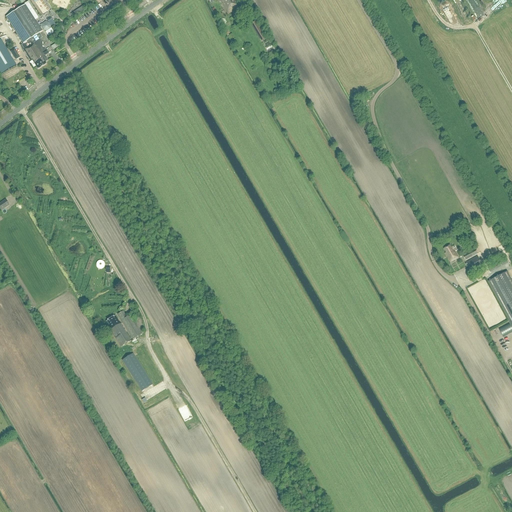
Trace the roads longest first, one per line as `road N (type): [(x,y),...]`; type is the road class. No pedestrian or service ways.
road 1 (track): [(20,107),(143,318),(178,406)]
road 2 (tertiary): [(0,124),(160,0)]
road 3 (track): [(429,0),(452,28),(474,26),(511,90)]
